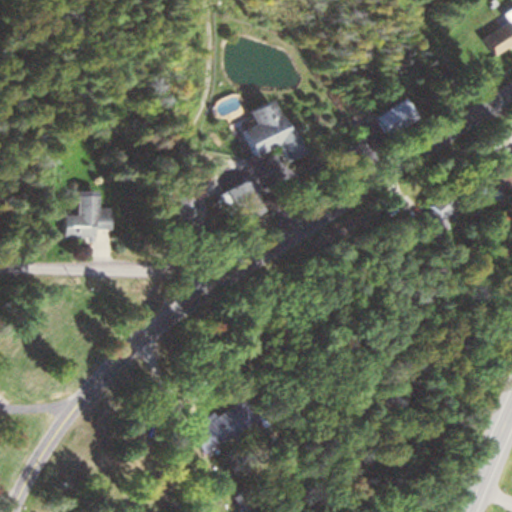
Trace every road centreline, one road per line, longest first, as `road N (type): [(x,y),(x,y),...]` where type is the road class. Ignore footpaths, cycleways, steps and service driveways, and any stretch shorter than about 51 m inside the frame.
road 1 (residential): [(14,511),(59,431),(138,350),(226,275),(511,86)]
road 2 (residential): [(226,275),(0,270)]
road 3 (primary): [(459,511),(511,391)]
